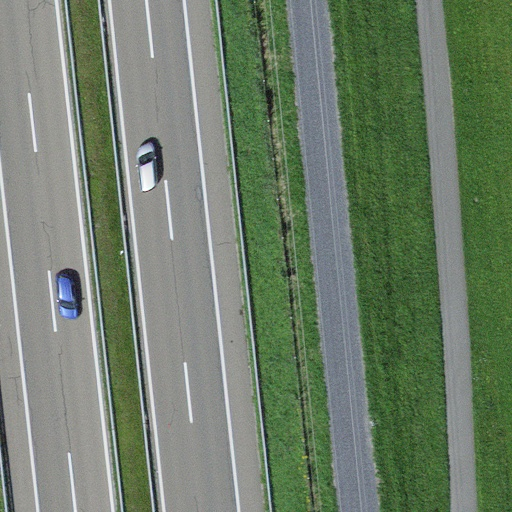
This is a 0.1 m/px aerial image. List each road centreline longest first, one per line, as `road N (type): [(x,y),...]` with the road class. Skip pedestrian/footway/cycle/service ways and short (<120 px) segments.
road 1 (motorway): [(211,511),(156,0)]
road 2 (track): [(306,0),(359,511)]
road 3 (motorway): [(26,0),(79,511)]
road 4 (track): [(430,0),(463,511)]
